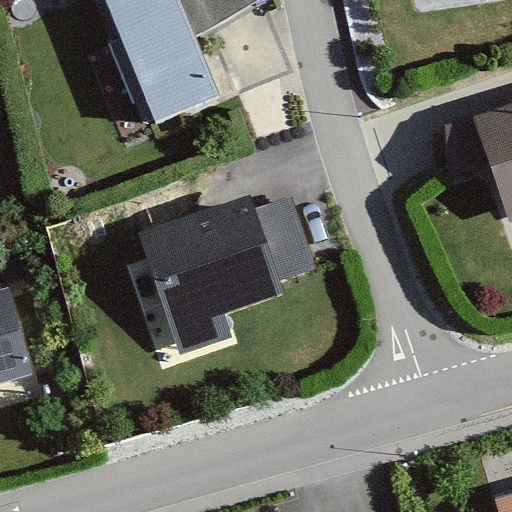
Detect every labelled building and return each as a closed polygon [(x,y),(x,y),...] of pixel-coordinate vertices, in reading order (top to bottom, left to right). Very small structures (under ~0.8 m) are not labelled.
[(105,0),(155,122),(219,97),(196,36),(262,0),(105,0)] [(511,104),(440,128),(452,165),(480,156),(503,224),(511,221),(511,104)] [(281,185),(118,236),(156,359),(213,341),(206,320),(259,303),(252,282),(306,265),(281,185)] [(8,284),(0,285),(0,401),(36,392),(8,284)] [(511,511),(511,490),(478,500),(481,511),(511,511)]
